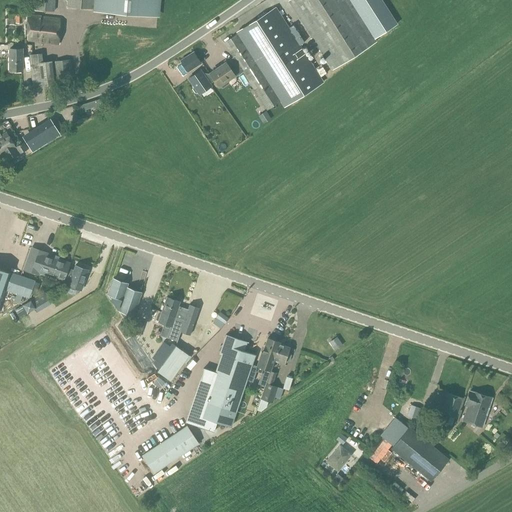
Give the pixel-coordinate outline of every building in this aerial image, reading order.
[(54,11),(55,0),(36,0),(35,10),(54,11)] [(94,9),(94,0),(67,0),(67,7),(94,9)] [(95,0),(95,9),(155,15),(156,0),(95,0)] [(291,0),(289,2),(332,70),(376,42),(374,37),(394,22),(379,0),(291,0)] [(237,33),(238,34),(281,101),(284,107),(323,82),(319,76),(287,26),(288,26),(276,8),(237,33)] [(15,17),(15,23),(23,23),(23,13),(18,13),(18,11),(9,10),(9,17),(15,17)] [(45,17),(42,15),(28,14),(27,41),(58,44),(60,19),(45,17)] [(223,43),(234,60),(242,72),(266,110),(281,101),(238,34),(223,43)] [(22,72),(23,49),(10,49),(9,71),(22,72)] [(181,60),(188,71),(201,63),(194,52),(181,60)] [(33,86),(54,84),(52,61),(43,62),(42,53),(30,54),(33,86)] [(73,87),(70,59),(54,61),(56,89),(73,87)] [(234,77),(242,72),(234,60),(227,65),(225,63),(210,73),(218,86),(234,76),(234,77)] [(211,86),(201,70),(189,78),(194,86),(193,87),(193,89),(195,92),(197,92),(198,92),(199,94),(211,86)] [(263,111),(257,115),(261,122),(267,119),(263,111)] [(60,134),(50,118),(21,136),(31,152),(60,134)] [(0,136),(0,156),(3,155),(7,161),(28,149),(23,143),(15,147),(7,132),(0,136)] [(38,252),(32,270),(63,281),(64,279),(70,281),(68,287),(81,291),(88,270),(75,266),(74,269),(68,267),(70,263),(38,252)] [(0,269),(0,298),(3,289),(11,292),(16,293),(25,296),(29,298),(30,294),(31,293),(35,282),(35,281),(21,276),(20,277),(0,269)] [(128,283),(113,278),(107,295),(108,295),(126,319),(134,315),(142,292),(127,287),(128,283)] [(50,302),(44,292),(23,305),(27,312),(34,308),(36,310),(50,302)] [(167,297),(162,312),(185,319),(180,332),(190,335),(199,308),(189,304),(188,309),(178,306),(180,302),(167,297)] [(158,315),(157,320),(159,320),(158,322),(164,324),(160,336),(167,338),(177,341),(180,332),(185,319),(162,312),(160,316),(158,315)] [(217,318),(213,323),(221,329),(229,318),(220,312),(216,317),(217,318)] [(133,333),(125,321),(118,326),(117,326),(126,339),(133,334),(133,333)] [(134,331),(141,334),(144,324),(137,321),(134,331)] [(204,368),(185,422),(214,432),(217,422),(227,426),(230,416),(234,417),(236,412),(255,355),(244,351),(247,342),(226,335),(219,354),(221,355),(216,372),(204,368)] [(337,337),(329,343),(335,351),(343,345),(337,337)] [(270,371),(274,359),(277,352),(280,344),(279,344),(280,342),(276,341),(276,340),(275,339),(273,338),(272,338),(271,339),(267,338),(263,352),(262,352),(257,366),(258,366),(256,371),(262,373),(259,384),(265,386),(270,371)] [(175,346),(176,346),(172,343),(170,346),(163,342),(152,358),(155,360),(153,362),(158,369),(175,346)] [(277,352),(274,359),(284,363),(285,360),(289,361),(291,355),(287,354),(289,347),(280,344),(277,352)] [(158,369),(158,370),(157,371),(171,381),(189,356),(176,346),(175,346),(158,369)] [(280,399),(283,389),(272,385),(276,373),(270,371),(265,386),(257,411),(260,412),(266,407),(268,401),(273,403),(274,397),(280,399)] [(455,417),(458,419),(463,405),(460,404),(465,390),(446,383),(442,394),(444,395),(441,402),(440,402),(436,411),(455,418),(455,417)] [(473,392),(470,391),(465,404),(468,406),(463,420),(482,426),(492,398),(473,392)] [(142,456),(154,473),(199,444),(187,426),(142,456)] [(448,459),(409,427),(392,449),(430,480),(448,459)] [(139,433),(132,438),(137,445),(144,439),(139,433)] [(338,471),(351,455),(340,445),(326,462),(338,471)]
